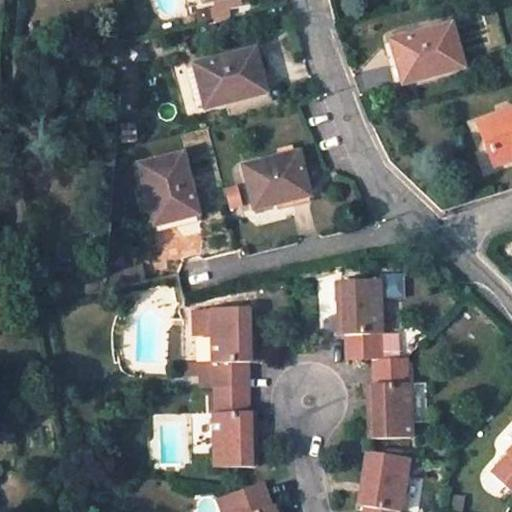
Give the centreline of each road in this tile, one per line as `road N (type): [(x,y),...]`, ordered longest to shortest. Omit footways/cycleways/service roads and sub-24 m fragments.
road 1 (unclassified): [(306,0),(333,92),(393,191),(424,220)]
road 2 (residential): [(424,220),(187,279)]
